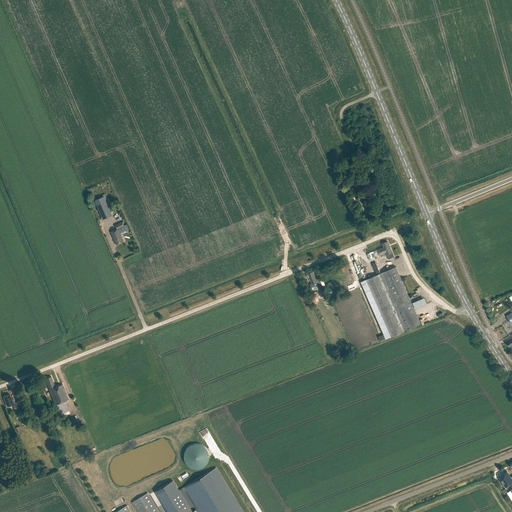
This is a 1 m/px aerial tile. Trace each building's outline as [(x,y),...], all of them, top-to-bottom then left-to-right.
[(354,195),(351,197),(354,206),(357,204),(360,211),(366,209),(364,205),(365,205),(362,197),(355,199),(354,195)] [(94,200),(103,219),(113,215),(104,196),(94,200)] [(378,208),(371,211),(373,217),(380,214),(378,208)] [(111,232),(116,244),(122,242),(122,240),(124,239),(119,228),(111,232)] [(380,255),(385,253),(385,252),(386,254),(388,259),(394,257),(392,251),(391,252),(387,241),(382,243),(383,247),(378,249),(380,255)] [(367,253),(369,259),(379,255),(377,249),(367,253)] [(396,266),(360,282),(384,339),(420,323),(396,266)] [(319,289),(325,286),(323,280),(320,281),(317,282),(313,271),(308,273),(308,274),(307,275),(306,276),(307,278),(308,278),(309,278),(312,283),(309,284),(311,288),(317,285),(319,289)] [(315,291),(309,294),(313,302),(319,300),(315,291)] [(56,404),(60,414),(69,410),(68,409),(70,408),(66,400),(68,399),(62,384),(55,387),(51,376),(45,379),(49,389),(55,404),(56,404)] [(13,399),(12,399),(9,394),(3,397),(7,406),(12,404),(14,409),(23,406),(20,401),(15,403),(13,399)] [(184,451),(185,462),(193,468),(201,467),(204,463),(204,462),(206,462),(206,459),(207,457),(204,457),(203,458),(195,459),(194,458),(193,452),(199,444),(198,443),(189,444),(184,451)] [(168,511),(191,511),(187,504),(181,493),(187,490),(200,511),(242,511),(216,468),(179,490),(173,480),(161,488),(156,491),(168,511)] [(507,471),(498,477),(501,480),(500,481),(502,484),(503,484),(505,487),(511,482),(511,475),(511,477),(507,471)] [(159,511),(147,493),(132,502),(138,511),(131,511),(127,505),(115,511),(159,511)]
